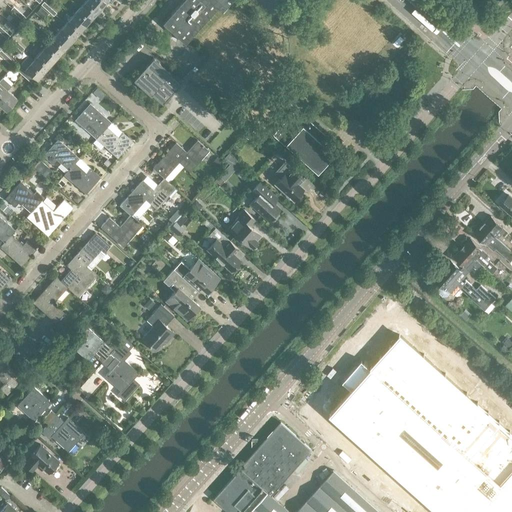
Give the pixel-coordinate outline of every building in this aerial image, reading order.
[(93,0),(84,0),(81,5),(93,16),(101,7),(93,0)] [(182,0),(162,22),(185,43),(217,7),(221,11),(231,0),(182,0)] [(50,7),(44,1),(41,4),(47,10),(50,7)] [(81,5),(73,14),(85,25),(93,16),(81,5)] [(19,12),(13,6),(10,9),(17,15),(19,12)] [(56,12),(50,7),(47,10),(53,15),(56,12)] [(23,21),(26,17),(19,12),(17,15),(23,21)] [(73,14),(65,23),(77,34),(85,25),(73,14)] [(8,19),(4,23),(13,30),(16,26),(8,19)] [(31,28),(34,24),(27,19),(25,22),(31,28)] [(65,23),(57,32),(69,43),(77,34),(65,23)] [(40,30),(34,24),(31,28),(37,33),(40,30)] [(10,35),(3,29),(0,33),(7,38),(10,35)] [(57,32),(49,41),(61,52),(69,43),(57,32)] [(397,46),(404,39),(400,35),(394,42),(397,46)] [(15,46),(18,42),(12,37),(9,40),(15,46)] [(49,41),(41,50),(53,61),(61,52),(49,41)] [(24,48),(18,42),(15,46),(21,51),(24,48)] [(41,50),(33,59),(45,70),(53,61),(41,50)] [(13,60),(6,54),(3,57),(10,64),(13,60)] [(30,56),(22,65),(37,79),(45,70),(33,59),(32,59),(30,56)] [(153,58),(134,79),(151,94),(152,93),(162,102),(179,83),(169,74),(170,73),(153,58)] [(27,73),(21,67),(18,71),(24,76),(27,73)] [(34,79),(27,73),(24,76),(31,82),(34,79)] [(0,96),(7,89),(11,85),(2,77),(0,79),(0,96)] [(97,103),(106,93),(98,85),(88,95),(97,103)] [(7,89),(0,96),(0,104),(5,109),(16,97),(7,89)] [(111,122),(89,102),(74,119),(84,128),(88,123),(100,134),(106,127),(111,122)] [(295,109),(272,134),(317,173),(334,154),(321,142),(326,136),(295,109)] [(118,137),(106,127),(100,134),(96,138),(117,157),(132,141),(122,132),(118,137)] [(56,159),(68,170),(75,162),(79,158),(57,139),(42,155),(52,164),(56,159)] [(187,151),(183,148),(179,153),(186,159),(182,164),(190,171),(209,150),(197,140),(187,151)] [(152,167),(163,177),(165,177),(179,161),(182,164),(186,159),(179,153),(183,148),(176,141),(152,167)] [(224,162),(217,156),(212,161),(219,168),(224,162)] [(45,174),(51,167),(40,157),(34,164),(45,174)] [(295,198),(297,198),(299,196),(299,193),(301,191),(299,190),(301,187),(298,184),(303,178),(285,161),(274,173),(280,178),(275,183),(287,194),(285,195),(290,199),(292,198),(293,200),(295,198)] [(86,172),(75,162),(68,170),(64,174),(85,194),(100,177),(90,168),(86,172)] [(153,189),(150,186),(145,191),(153,197),(148,202),(156,209),(159,211),(161,208),(159,206),(176,187),(165,177),(163,177),(153,189)] [(119,205),(130,215),(131,215),(145,199),(148,202),(153,197),(145,191),(150,186),(142,179),(119,205)] [(18,201),(30,212),(41,200),(20,181),(5,197),(14,206),(18,201)] [(258,195),(250,204),(269,221),(280,208),(271,200),(275,195),(260,181),(252,190),(258,195)] [(511,197),(508,194),(505,198),(504,198),(500,202),(501,202),(500,204),(511,214),(511,197)] [(53,208),(44,200),(43,202),(41,200),(30,212),(26,216),(47,236),(73,208),(63,199),(53,210),(52,209),(53,208)] [(238,216),(228,228),(249,246),(250,245),(252,246),(257,240),(256,239),(260,234),(251,226),(256,220),(243,209),(237,216),(238,216)] [(142,225),(131,215),(130,215),(120,226),(109,217),(100,226),(123,246),(142,225)] [(490,215),(482,224),(510,249),(511,247),(511,242),(506,237),(509,232),(490,215)] [(0,238),(3,242),(4,242),(10,235),(15,230),(0,216),(0,238)] [(510,249),(482,224),(474,233),(494,250),(495,248),(510,261),(511,258),(511,251),(510,250),(510,249)] [(215,238),(206,248),(222,262),(220,263),(228,271),(230,269),(231,270),(240,259),(232,253),(234,251),(235,252),(239,248),(215,227),(210,233),(215,238)] [(70,269),(73,272),(77,267),(85,273),(89,268),(86,265),(101,249),(104,252),(110,244),(95,232),(66,265),(70,269)] [(21,245),(10,235),(4,242),(3,242),(0,245),(0,246),(21,265),(36,249),(26,240),(21,245)] [(470,238),(462,247),(482,264),(486,268),(492,273),(497,267),(490,260),(492,257),(482,248),(470,238)] [(462,247),(454,256),(465,265),(462,268),(468,273),(471,269),(474,265),(478,268),(482,264),(462,247)] [(180,260),(173,268),(190,284),(194,279),(207,291),(219,278),(198,259),(189,268),(180,260)] [(442,269),(434,278),(442,285),(439,288),(439,293),(443,296),(447,295),(450,292),(456,285),(472,299),(485,310),(486,308),(495,298),(491,294),(480,285),(476,289),(465,279),(464,281),(462,279),(468,273),(462,268),(460,270),(450,260),(442,269)] [(77,267),(73,272),(70,269),(60,280),(66,286),(67,287),(78,297),(97,275),(89,268),(85,273),(77,267)] [(190,284),(173,268),(163,280),(174,290),(165,299),(187,319),(199,305),(186,294),(193,286),(190,284)] [(0,288),(9,278),(0,270),(0,288)] [(32,302),(44,312),(52,303),(53,303),(67,287),(66,286),(60,280),(55,276),(32,302)] [(410,289),(405,294),(415,302),(420,297),(410,289)] [(149,309),(155,302),(150,298),(143,305),(149,309)] [(58,307),(53,303),(52,303),(44,312),(49,317),(55,322),(63,313),(58,307)] [(169,338),(174,332),(166,324),(174,315),(161,303),(146,319),(153,325),(142,337),(155,349),(167,337),(169,338)] [(88,361),(94,354),(103,362),(120,342),(119,341),(115,346),(110,342),(108,345),(88,327),(72,346),(88,361)] [(352,389),(332,412),(444,511),(511,511),(511,434),(401,335),(371,368),(370,367),(362,359),(361,360),(363,362),(345,381),(343,380),(342,380),(352,389)] [(120,342),(103,362),(111,370),(106,376),(122,391),(129,384),(128,383),(138,372),(122,358),(129,350),(120,342)] [(506,353),(509,349),(504,344),(501,348),(506,353)] [(0,379),(4,383),(0,387),(0,388),(7,395),(18,382),(11,376),(15,372),(0,358),(0,379)] [(104,379),(94,370),(79,387),(89,395),(104,379)] [(40,413),(50,401),(34,387),(17,405),(34,420),(41,413),(40,413)] [(49,439),(52,436),(68,451),(75,444),(74,443),(84,432),(68,418),(65,422),(51,409),(42,419),(47,423),(40,431),(49,439)] [(380,511),(334,470),(296,511),(291,511),(271,494),(312,449),(281,422),(241,467),(214,498),(230,511),(380,511)] [(31,455),(24,463),(32,470),(38,464),(48,473),(54,467),(55,468),(59,463),(58,462),(59,461),(40,443),(32,452),(31,451),(30,452),(31,453),(30,455),(31,455)] [(10,495),(1,486),(0,487),(0,493),(6,499),(10,495)] [(0,511),(18,511),(13,507),(13,508),(7,503),(0,511)]
